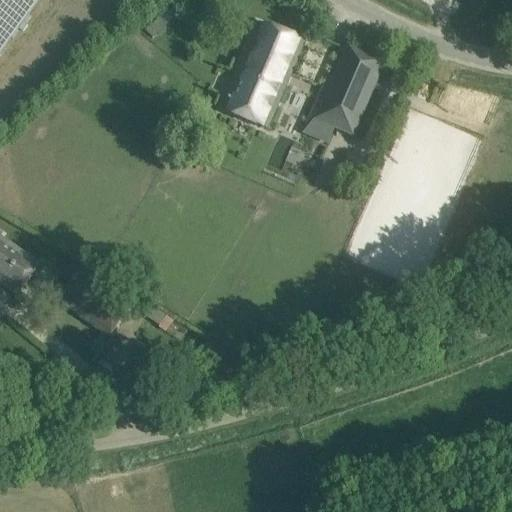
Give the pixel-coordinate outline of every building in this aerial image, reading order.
[(0,0),(0,53),(38,0),(0,0)] [(299,43),(263,28),(226,113),(262,129),(299,43)] [(352,138),(385,63),(347,47),(314,122),(352,138)] [(0,284),(18,296),(39,265),(0,238),(2,234),(0,232),(0,284)] [(80,269),(57,302),(111,340),(134,307),(80,269)]
